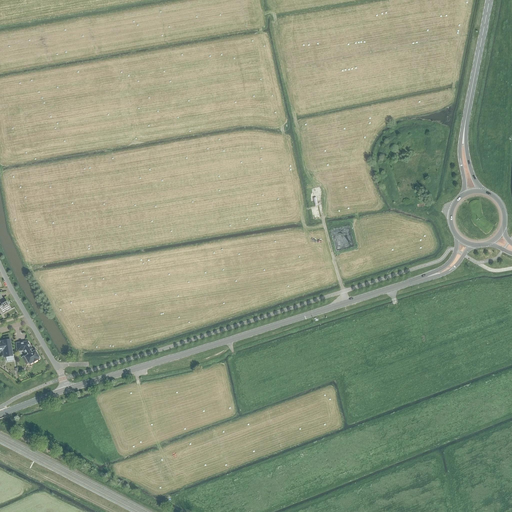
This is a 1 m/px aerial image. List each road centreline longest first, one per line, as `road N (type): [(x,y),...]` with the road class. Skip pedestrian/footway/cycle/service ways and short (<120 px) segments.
road 1 (secondary): [(65,390),(427,276)]
road 2 (primary): [(465,124),(489,0)]
road 3 (track): [(112,511),(0,455)]
